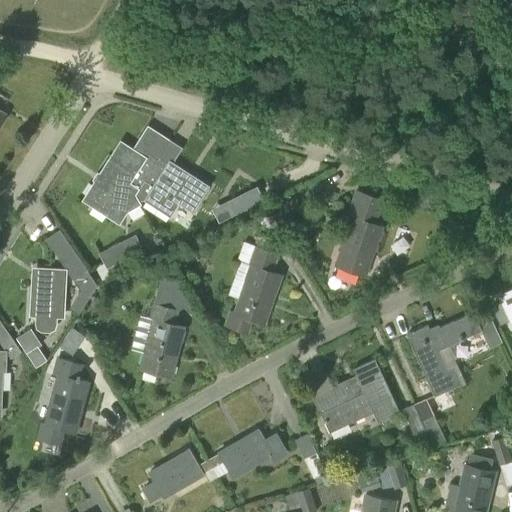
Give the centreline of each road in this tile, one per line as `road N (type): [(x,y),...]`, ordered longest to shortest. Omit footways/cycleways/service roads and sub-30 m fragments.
road 1 (residential): [(0,508),(26,506),(234,387),(511,254)]
road 2 (residential): [(511,199),(207,115),(121,83),(92,83)]
road 3 (residential): [(0,224),(75,94),(92,83)]
